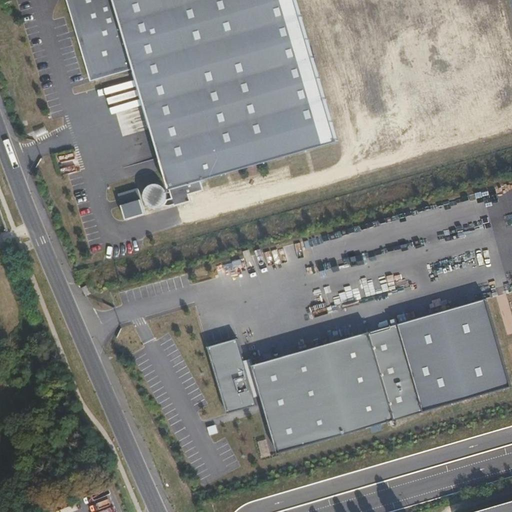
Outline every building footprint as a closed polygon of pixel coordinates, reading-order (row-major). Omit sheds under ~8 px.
[(202,184),(339,145),(297,0),(72,0),(95,80),(135,68),(173,202),(168,203),(169,201),(169,198),(168,196),(167,193),(164,190),(160,188),(156,187),(154,188),(150,189),(148,192),(147,194),(145,196),(145,200),(146,204),(148,207),(151,209),(154,211),(158,211),(161,210),(164,209),(170,209),(175,208),(175,209),(192,204),(190,197),(205,193),(202,184)] [(139,191),(119,197),(127,223),(147,217),(139,191)] [(511,387),(486,301),(255,369),(264,398),(281,456),(511,388),(511,387)] [(240,342),(210,350),(229,417),(259,408),(257,400),(246,364),(240,342)] [(253,362),(246,364),(257,400),(264,398),(255,369),(253,362)] [(218,428),(210,430),(212,438),(220,436),(218,428)] [(511,511),(511,501),(475,511),(511,511)]
